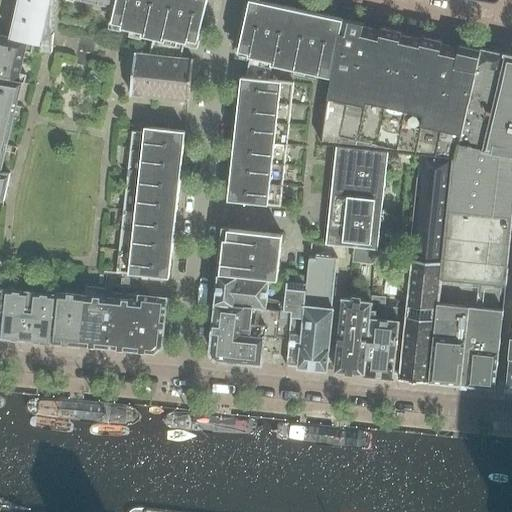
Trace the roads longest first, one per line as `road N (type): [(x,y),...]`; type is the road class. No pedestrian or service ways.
road 1 (residential): [(183,373),(216,68),(232,0)]
road 2 (unclassified): [(511,407),(183,373)]
road 3 (unclassified): [(183,373),(0,355)]
road 4 (unclassified): [(369,0),(511,29)]
